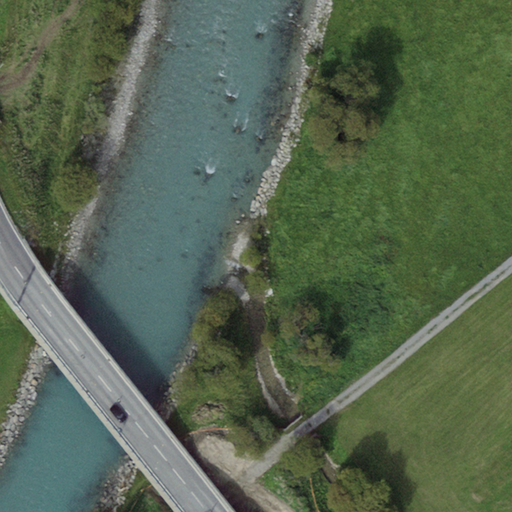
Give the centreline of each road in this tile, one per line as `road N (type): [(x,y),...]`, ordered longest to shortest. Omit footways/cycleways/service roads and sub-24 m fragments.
road 1 (track): [(200,511),(511,266)]
road 2 (unclassified): [(7,256),(206,511)]
